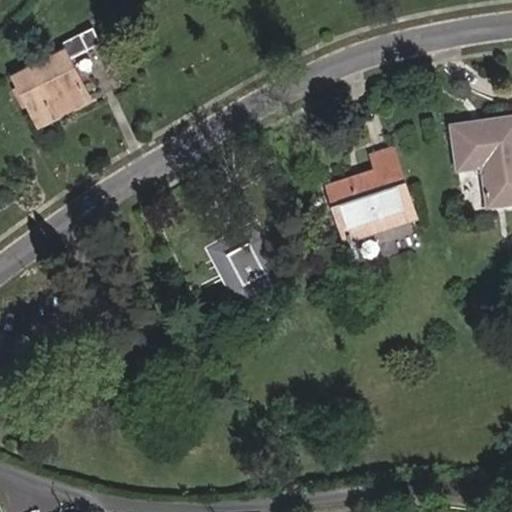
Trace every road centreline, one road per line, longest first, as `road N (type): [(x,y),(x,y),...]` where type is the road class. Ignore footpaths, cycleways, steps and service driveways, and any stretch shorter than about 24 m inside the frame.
road 1 (residential): [(0,266),(206,114),(331,56),(511,19)]
road 2 (residential): [(511,502),(466,477),(385,477),(231,500),(33,488),(0,475)]
